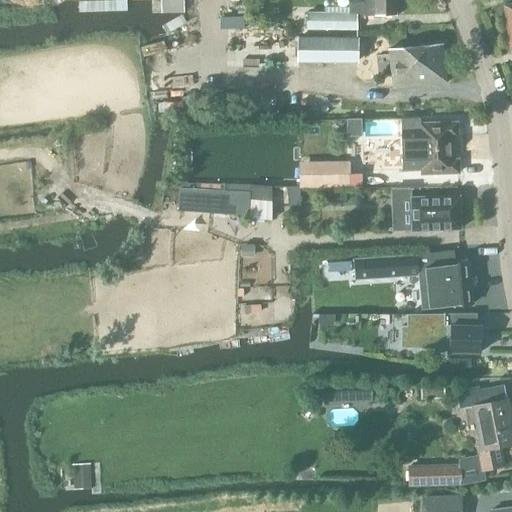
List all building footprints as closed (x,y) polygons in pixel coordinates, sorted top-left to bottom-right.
[(185,12),(184,0),(161,0),(162,13),(185,12)] [(308,13),(307,28),(358,29),(358,16),(397,14),(396,0),(349,0),(350,14),(308,13)] [(299,58),(357,58),(357,40),(299,39),(299,58)] [(394,88),(448,83),(443,45),(389,50),(394,88)] [(258,108),(257,93),(221,94),(222,109),(258,108)] [(182,101),(158,103),(159,112),(182,110),(182,101)] [(353,119),(348,123),(348,130),(353,134),(360,134),(365,130),(365,123),(360,118),(353,119)] [(421,122),(402,122),(404,170),(422,170),(422,174),(435,174),(436,173),(444,172),(446,173),(459,173),(459,160),(454,160),(454,136),(458,136),(458,123),(421,124),(421,122)] [(342,169),(301,169),(301,186),(342,186),(342,169)] [(251,191),(251,199),(272,201),(272,186),(271,186),(251,185),(251,191)] [(300,186),(288,187),(289,206),(301,206),(300,186)] [(178,205),(178,210),(248,214),(248,209),(250,209),(251,199),(251,191),(179,187),(178,205)] [(414,197),(412,197),(413,230),(461,229),(460,196),(424,197),(424,188),(414,188),(414,197)] [(243,245),(242,256),(253,256),(254,245),(243,245)] [(456,250),(418,254),(418,255),(418,260),(419,276),(423,309),(473,304),(469,262),(457,264),(456,250)] [(418,255),(355,260),(355,265),(356,278),(356,280),(419,276),(418,260),(418,255)] [(336,322),(335,311),(319,312),(320,324),(336,322)] [(401,348),(444,349),(444,337),(452,337),(451,351),(481,352),(481,327),(445,326),(445,317),(407,316),(407,328),(401,328),(401,348)] [(450,358),(450,365),(471,366),(472,358),(450,358)] [(445,386),(422,387),(422,400),(446,399),(445,386)] [(479,450),(480,454),(483,471),(504,466),(500,447),(511,444),(511,426),(510,418),(511,418),(511,416),(509,399),(483,404),(480,387),(457,392),(460,409),(468,408),(471,425),(477,423),(482,449),(479,450)] [(373,390),(356,391),(356,403),(373,402),(373,390)] [(483,471),(480,454),(461,458),(461,466),(410,467),(410,485),(461,484),(485,479),(483,471)] [(91,464),(73,465),(74,490),(92,489),(91,464)] [(426,511),(462,511),(461,496),(426,498),(426,511)]
